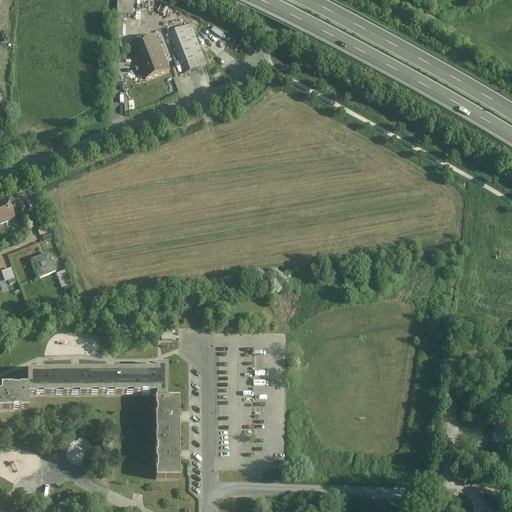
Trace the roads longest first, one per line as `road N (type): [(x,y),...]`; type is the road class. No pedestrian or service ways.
road 1 (motorway): [(252,0),(511,139)]
road 2 (residential): [(260,56),(231,88),(11,174)]
road 3 (motorway): [(511,115),(301,0)]
road 4 (residential): [(209,488),(401,494)]
road 5 (residential): [(209,488),(207,335)]
